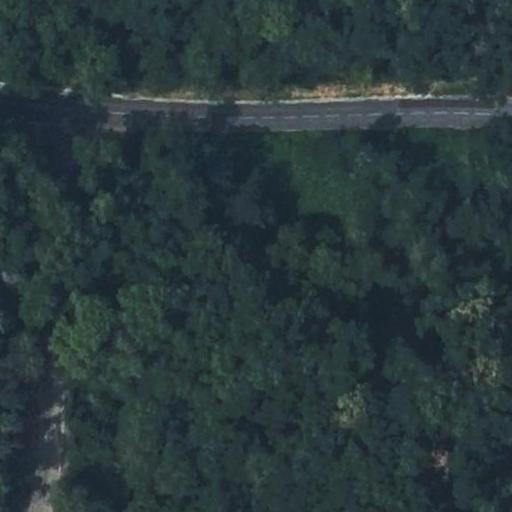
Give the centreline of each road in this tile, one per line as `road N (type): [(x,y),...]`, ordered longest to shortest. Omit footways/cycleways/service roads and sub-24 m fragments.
road 1 (tertiary): [(511,123),(59,116)]
road 2 (tertiary): [(37,511),(54,388),(59,116)]
